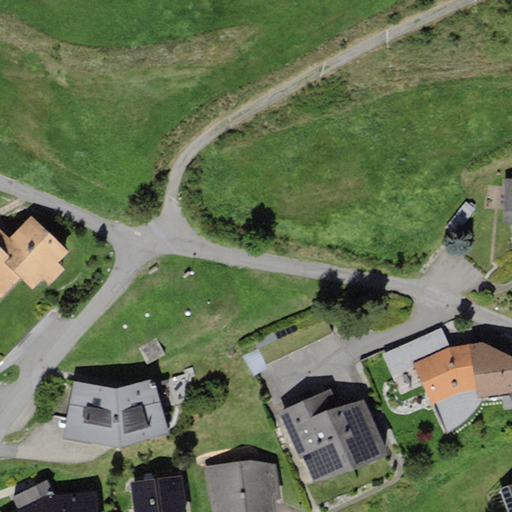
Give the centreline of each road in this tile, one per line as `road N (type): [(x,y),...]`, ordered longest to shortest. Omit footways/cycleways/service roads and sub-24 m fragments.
road 1 (track): [(478,0),(207,130),(179,160),(150,237)]
road 2 (residential): [(511,326),(431,291),(150,237)]
road 3 (residential): [(0,421),(51,342),(150,237)]
road 4 (residential): [(150,237),(0,184)]
